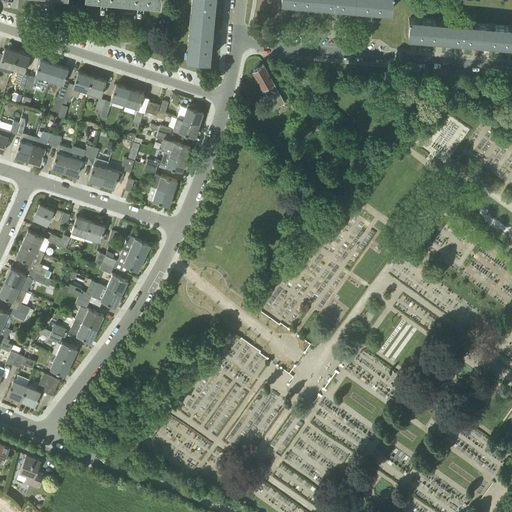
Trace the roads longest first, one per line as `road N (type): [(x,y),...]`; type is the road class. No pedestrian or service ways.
road 1 (residential): [(235,41),(511,72)]
road 2 (residential): [(44,433),(101,364),(176,227)]
road 3 (residential): [(224,96),(0,28)]
road 4 (residential): [(224,511),(44,433)]
road 5 (residential): [(176,227),(27,180)]
road 6 (residential): [(176,227),(224,96)]
